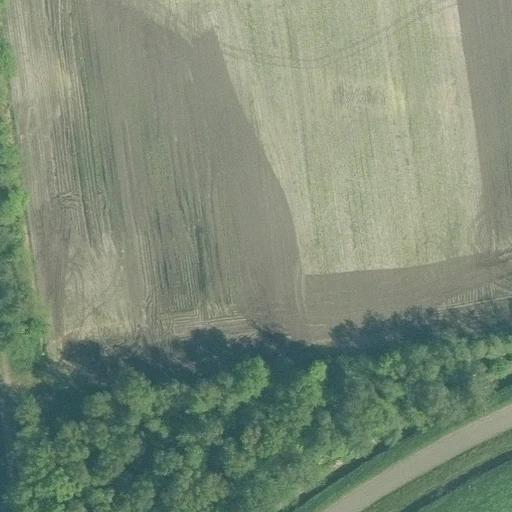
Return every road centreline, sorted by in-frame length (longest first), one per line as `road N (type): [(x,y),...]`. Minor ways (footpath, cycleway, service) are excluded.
road 1 (unclassified): [(344,511),(511,419)]
road 2 (track): [(0,379),(18,511)]
